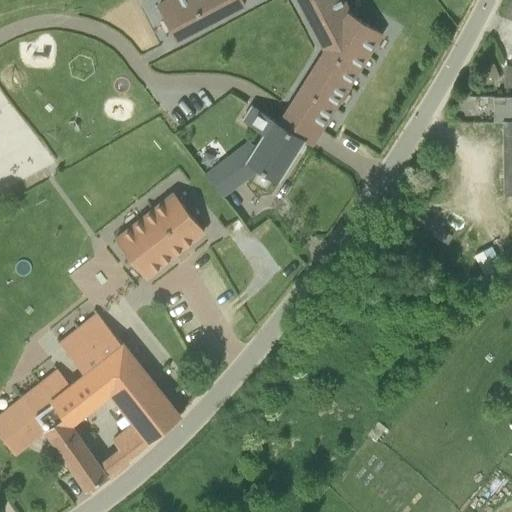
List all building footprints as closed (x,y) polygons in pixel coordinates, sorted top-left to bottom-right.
[(299,0),(319,39),(328,44),(287,109),(279,123),(304,138),(303,140),(311,144),(320,130),(321,128),(320,128),(381,32),(348,12),(342,0),(168,0),(159,5),(176,39),(245,3),(243,0),(299,0)] [(511,95),(494,96),(493,121),(502,121),(503,193),(511,193),(511,95)] [(304,138),(279,123),(252,105),(243,119),(264,132),(246,160),(278,180),(303,140),(304,138)] [(241,181),(225,160),(206,175),(222,195),(241,181)] [(159,204),(190,243),(205,231),(173,193),(159,204)] [(190,243),(159,204),(144,216),(175,254),(190,243)] [(144,216),(130,227),(161,266),(175,254),(144,216)] [(161,266),(130,227),(114,240),(146,278),(161,266)] [(0,434),(15,454),(46,429),(87,488),(106,475),(70,423),(90,407),(110,391),(126,412),(116,421),(124,431),(114,439),(128,457),(180,415),(123,345),(97,312),(59,342),(83,372),(70,383),(58,370),(0,415),(0,434)]
